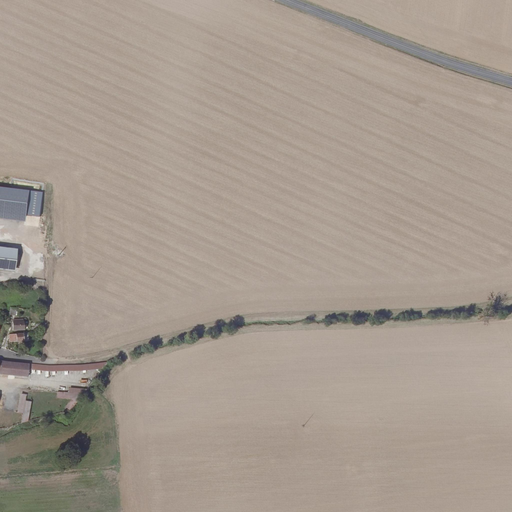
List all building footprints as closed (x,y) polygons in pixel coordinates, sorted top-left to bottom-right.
[(40,217),(42,192),(0,186),(0,218),(25,222),(26,215),(40,217)] [(0,268),(13,270),(16,250),(0,248),(0,268)] [(13,322),(13,330),(25,330),(25,329),(28,329),(28,322),(25,322),(25,321),(23,321),(23,320),(19,320),(19,319),(14,319),(14,320),(13,320),(13,322)] [(41,331),(42,321),(38,322),(38,324),(35,328),(31,328),(32,333),(41,331)] [(10,335),(10,342),(29,342),(28,333),(26,333),(24,334),(10,335)] [(48,372),(49,366),(29,365),(12,362),(0,361),(0,374),(27,376),(28,370),(48,372)] [(103,370),(108,362),(77,366),(49,366),(48,372),(50,372),(99,370),(93,378),(96,378),(103,370)] [(77,378),(76,387),(83,388),(85,380),(77,378)] [(69,410),(82,395),(69,393),(58,392),(57,398),(72,400),(66,407),(69,410)] [(24,401),(25,395),(19,394),(16,412),(21,413),(24,401)] [(21,424),(25,421),(29,402),(24,401),(21,413),(16,412),(13,426),(21,424)]
